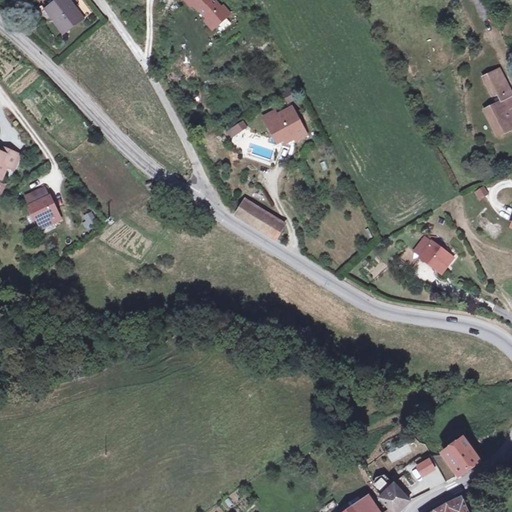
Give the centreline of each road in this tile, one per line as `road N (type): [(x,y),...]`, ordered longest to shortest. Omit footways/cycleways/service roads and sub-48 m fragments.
road 1 (secondary): [(511,349),(482,331),(368,306),(200,203)]
road 2 (secondary): [(200,203),(138,158),(0,23)]
road 3 (unclassified): [(200,203),(189,150),(144,64),(97,0)]
